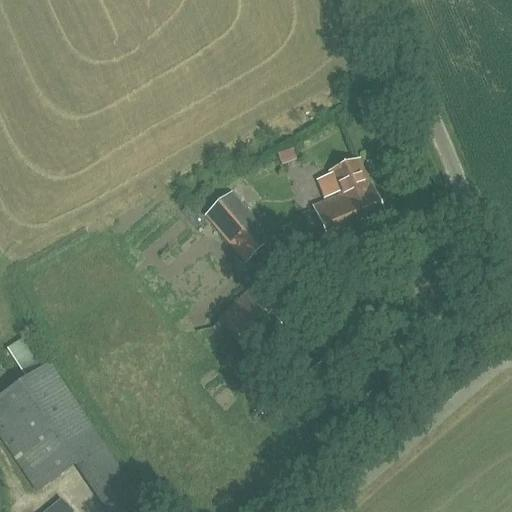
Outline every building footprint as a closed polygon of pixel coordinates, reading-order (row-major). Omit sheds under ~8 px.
[(341,198),(314,209),(332,255),(389,232),(370,186),(368,187),(358,163),(331,174),(332,176),(319,181),(327,199),(339,195),(341,198)] [(232,194),(206,216),(246,264),(272,242),(232,194)] [(426,325),(424,321),(412,289),(341,317),(356,354),(426,325)] [(248,293),(219,321),(218,322),(259,364),(289,334),(248,293)] [(346,342),(334,327),(315,341),(326,356),(346,342)] [(17,376),(33,366),(18,339),(1,349),(17,376)] [(244,365),(235,351),(224,359),(245,390),(253,384),(241,367),(244,365)] [(348,385),(331,360),(302,379),(320,404),(324,402),(332,415),(354,400),(346,387),(348,385)] [(0,437),(37,493),(104,448),(50,367),(0,400),(0,437)] [(261,414),(280,400),(267,383),(249,397),(261,414)] [(69,511),(61,501),(46,511),(69,511)]
